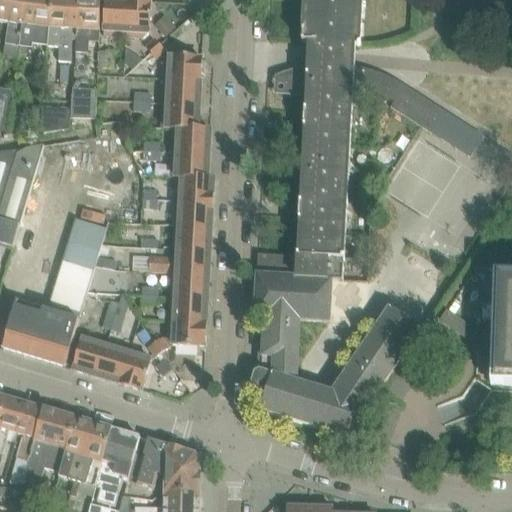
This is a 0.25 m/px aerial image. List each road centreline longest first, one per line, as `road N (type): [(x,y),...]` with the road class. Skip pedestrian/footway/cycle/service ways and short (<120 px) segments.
road 1 (unclassified): [(231,443),(247,0)]
road 2 (unclassified): [(231,443),(388,490),(484,499)]
road 3 (unclassified): [(0,373),(231,443)]
